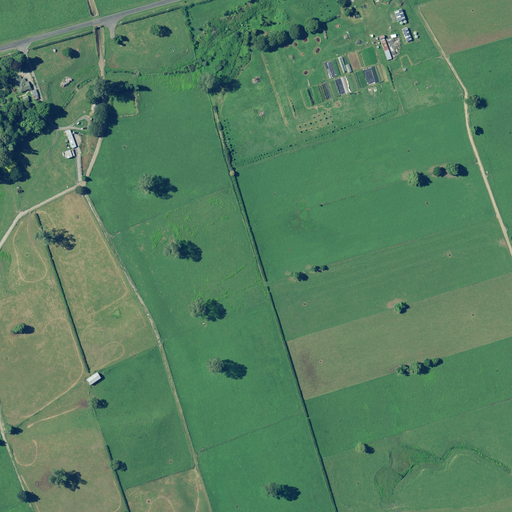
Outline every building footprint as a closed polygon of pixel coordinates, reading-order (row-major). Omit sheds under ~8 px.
[(376,17),(373,8),(368,10),(371,19),(376,17)] [(391,59),(383,35),(379,36),(387,60),(391,59)] [(14,77),(19,93),(31,89),(25,73),(14,77)] [(76,147),(69,130),(65,131),(72,148),(76,147)] [(67,159),(74,156),(72,150),(64,152),(65,154),(65,155),(64,155),(64,156),(65,156),(65,157),(65,158),(66,158),(66,159),(67,159)] [(97,372),(86,379),(90,385),(101,378),(97,372)]
